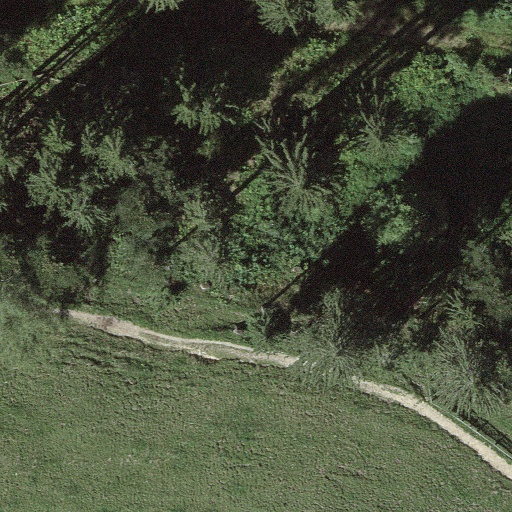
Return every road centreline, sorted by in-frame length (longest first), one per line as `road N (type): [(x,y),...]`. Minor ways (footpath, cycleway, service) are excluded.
road 1 (track): [(105,324),(413,404),(511,473)]
road 2 (track): [(255,0),(511,37)]
